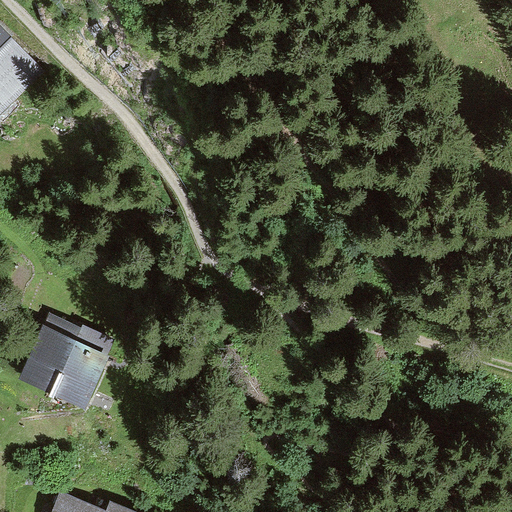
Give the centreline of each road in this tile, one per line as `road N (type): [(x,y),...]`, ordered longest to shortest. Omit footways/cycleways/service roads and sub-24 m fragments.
road 1 (track): [(7,0),(131,122),(184,198),(211,258),(259,292)]
road 2 (track): [(259,292),(397,338)]
